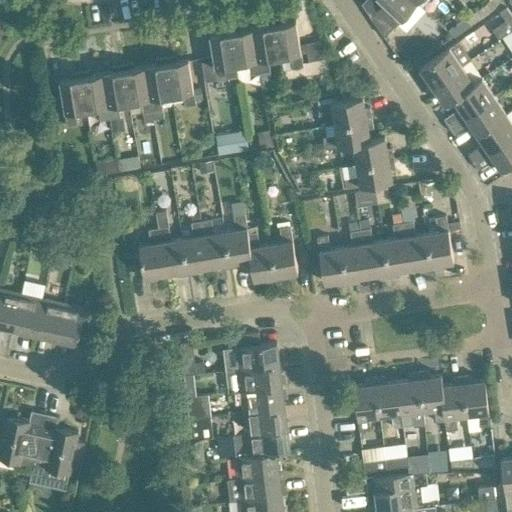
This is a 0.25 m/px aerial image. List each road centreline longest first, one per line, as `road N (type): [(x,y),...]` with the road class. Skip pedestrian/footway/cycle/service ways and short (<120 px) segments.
road 1 (residential): [(490,288),(479,200),(335,0)]
road 2 (residential): [(308,320),(276,304),(162,316),(51,376),(0,365)]
road 3 (residential): [(327,511),(321,465),(328,449),(308,320)]
road 4 (residential): [(308,320),(490,288)]
